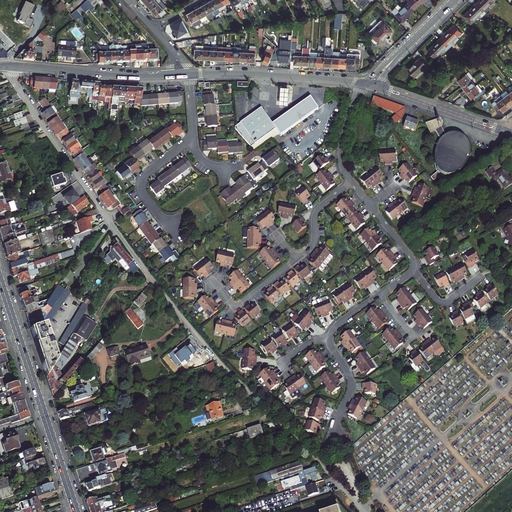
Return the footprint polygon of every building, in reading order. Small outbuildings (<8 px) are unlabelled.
[(151,0),(147,4),(150,7),(152,10),(162,1),(161,0),(151,0)] [(212,0),(211,1),(208,3),(212,11),(215,15),(221,11),(220,10),(214,0),(212,0)] [(214,0),(220,10),(227,7),(225,4),(224,3),(222,0),(214,0)] [(410,0),(407,3),(414,10),(424,0),(425,1),(426,0),(410,0)] [(480,0),(477,3),(486,12),(490,8),(489,7),(495,0),(480,0)] [(87,1),(84,4),(89,10),(91,12),(94,9),(94,8),(87,1)] [(162,1),(152,10),(155,13),(157,16),(159,14),(162,16),(167,12),(164,9),(167,6),(162,1)] [(32,24),(33,21),(28,18),(29,15),(30,16),(31,14),(33,15),(36,8),(25,2),(24,5),(23,4),(22,6),(21,8),(22,9),(21,9),(19,14),(20,15),(19,17),(20,17),(17,21),(20,22),(19,22),(23,24),(23,25),(27,27),(27,26),(30,28),(31,24),(32,24)] [(54,9),(60,14),(66,8),(69,5),(67,3),(64,6),(61,2),(54,9)] [(204,4),(201,6),(206,15),(212,11),(208,3),(204,4)] [(405,19),(414,10),(407,3),(402,8),(399,11),(395,7),(392,11),(403,22),(404,21),(405,20),(405,19)] [(486,12),(477,3),(470,9),(464,16),(471,24),(480,15),(482,16),(486,12)] [(84,4),(80,7),(85,13),(89,10),(84,4)] [(198,8),(195,10),(202,22),(208,18),(206,15),(201,6),(198,8)] [(85,13),(80,7),(76,11),(81,17),(85,13)] [(190,13),(184,16),(190,26),(194,23),(195,26),(202,22),(195,10),(190,13)] [(81,17),(76,11),(71,15),(76,21),(81,17)] [(335,14),(334,28),(342,29),(342,21),(343,13),(339,13),(338,14),(335,14)] [(386,36),(393,30),(386,22),(385,23),(382,20),(370,32),(380,42),(386,36)] [(188,31),(183,21),(173,26),(174,30),(173,30),(175,33),(177,37),(188,31)] [(448,31),(441,38),(450,47),(454,43),(453,41),(462,32),(455,25),(448,31)] [(28,60),(34,61),(35,55),(32,54),(34,41),(43,42),(48,36),(42,31),(20,54),(23,54),(23,60),(28,60)] [(296,50),(297,38),(292,38),(291,48),(291,60),(294,61),(294,64),(298,64),(302,65),(302,55),(295,55),(295,51),(295,50),(296,50)] [(446,51),(450,47),(441,38),(434,44),(428,51),(435,58),(444,49),(446,51)] [(291,61),(291,60),(291,48),(292,39),(281,39),(280,48),(276,48),(276,54),(273,53),(271,60),(277,60),(278,60),(291,61)] [(122,63),(122,47),(116,40),(114,41),(117,46),(114,46),(116,48),(116,63),(119,63),(122,63)] [(260,61),(263,62),(269,47),(266,46),(267,44),(264,43),(264,45),(263,47),(266,49),(260,61)] [(98,47),(96,45),(94,46),(96,51),(98,51),(98,53),(103,53),(103,54),(103,52),(98,47)] [(204,45),(196,45),(195,58),(199,58),(203,59),(204,46),(204,45)] [(74,48),(65,47),(58,46),(57,57),(66,58),(67,58),(71,58),(75,59),(75,48),(74,48)] [(211,46),(204,46),(203,59),(207,59),(210,59),(211,46)] [(219,47),(211,46),(210,59),(214,59),(218,60),(219,47)] [(249,46),(249,49),(248,61),(252,62),(256,62),(257,49),(255,49),(255,46),(249,46)] [(103,54),(104,64),(107,63),(110,63),(109,48),(98,47),(103,52),(103,54)] [(223,47),(219,47),(218,60),(222,60),(225,60),(226,51),(226,47),(223,47)] [(234,48),(226,47),(226,51),(225,60),(229,60),(233,60),(234,48)] [(241,48),(234,47),(234,48),(233,60),(237,61),(240,61),(241,48)] [(275,49),(269,47),(263,62),(266,63),(269,64),(271,60),(273,53),(275,49)] [(249,49),(241,48),(240,61),(244,61),(248,61),(249,49)] [(328,48),(325,48),(325,53),(324,66),(328,66),(332,66),(333,54),(333,50),(333,48),(328,48)] [(104,65),(104,64),(103,54),(103,53),(98,53),(98,51),(96,51),(92,51),(92,56),(95,56),(95,62),(98,62),(98,63),(98,64),(98,65),(104,65)] [(318,56),(317,66),(321,66),(324,66),(325,53),(318,53),(318,56)] [(356,54),(348,53),(348,54),(347,67),(353,68),(360,68),(360,59),(356,58),(356,54)] [(340,54),(333,54),(332,66),(336,67),(339,67),(340,54)] [(340,54),(339,67),(343,67),(347,67),(348,54),(340,54)] [(310,56),(302,55),(302,65),(306,65),(310,65),(310,56)] [(318,56),(310,56),(310,65),(313,65),(317,66),(318,56)] [(413,80),(428,65),(420,58),(413,65),(405,72),(413,80)] [(465,67),(456,76),(459,79),(458,80),(460,83),(463,86),(472,79),(474,77),(469,71),(469,72),(465,67)] [(36,78),(30,78),(30,85),(33,85),(33,88),(41,89),(42,79),(36,78)] [(45,79),(42,79),(41,89),(48,90),(49,79),(45,79)] [(53,80),(49,79),(48,90),(56,90),(57,80),(53,80)] [(472,79),(463,86),(465,89),(468,92),(476,85),(472,79)] [(76,82),(70,81),(69,97),(73,102),(81,97),(79,95),(80,93),(80,88),(81,82),(76,82)] [(90,83),(88,83),(81,82),(80,88),(87,89),(87,93),(86,97),(89,97),(88,103),(91,103),(92,99),(92,97),(93,83),(90,83)] [(476,85),(468,92),(470,95),(472,98),(474,97),(476,100),(485,93),(478,84),(476,85)] [(290,87),(281,86),(281,93),(280,105),(288,105),(289,94),(290,87)] [(130,89),(125,89),(124,103),(128,103),(128,101),(131,101),(131,108),(133,108),(135,89),(130,89)] [(173,92),(167,92),(167,94),(168,102),(178,101),(177,100),(182,99),(181,90),(179,90),(177,91),(173,92)] [(507,90),(501,95),(510,106),(511,104),(511,96),(509,93),(507,90)] [(202,101),(203,106),(206,106),(212,105),(212,96),(210,96),(210,92),(200,92),(201,97),(202,97),(202,101)] [(159,94),(157,94),(158,105),(168,104),(168,102),(167,94),(164,95),(162,95),(162,93),(159,94)] [(148,96),(146,96),(147,106),(158,105),(157,94),(151,94),(151,96),(150,96),(148,96)] [(495,100),(492,103),(499,112),(502,109),(504,111),(507,109),(510,106),(501,95),(495,99),(495,100)] [(259,107),(235,125),(235,129),(255,151),(272,139),(317,107),(308,96),(298,103),(271,123),(259,107)] [(374,97),(371,104),(397,113),(396,116),(387,123),(391,128),(399,122),(403,108),(389,102),(374,97)] [(43,109),(40,111),(42,113),(41,114),(45,120),(49,118),(54,114),(55,113),(57,112),(50,103),(49,104),(43,109)] [(212,105),(206,106),(206,110),(206,111),(205,111),(205,114),(205,117),(215,116),(214,105),(212,105)] [(96,118),(91,111),(89,109),(85,111),(92,122),(96,119),(96,118)] [(13,115),(15,121),(22,119),(20,112),(13,115)] [(54,114),(49,118),(51,121),(48,123),(52,129),(60,123),(56,117),(57,117),(55,113),(54,114)] [(215,116),(205,117),(205,119),(206,122),(207,122),(207,124),(207,127),(216,127),(215,116)] [(15,121),(13,122),(15,128),(20,126),(27,123),(25,118),(22,119),(15,121)] [(413,121),(407,118),(404,127),(416,131),(418,122),(413,121)] [(439,171),(431,178),(433,181),(437,177),(439,179),(441,180),(444,181),(447,182),(449,181),(447,176),(449,176),(452,176),(454,175),(457,174),(459,172),(461,171),(459,170),(461,168),(464,164),(466,160),(467,158),(468,159),(470,154),(469,155),(468,154),(469,152),(469,150),(468,147),(467,144),(465,142),(463,139),(462,138),(461,138),(460,137),(456,136),(455,136),(454,135),(452,136),(450,136),(447,137),(444,138),(438,129),(441,127),(441,126),(442,126),(443,125),(443,123),(443,122),(442,121),(441,120),(440,119),(439,120),(438,120),(432,122),(426,124),(430,133),(435,131),(441,141),(439,144),(438,144),(438,143),(436,148),(437,148),(438,148),(437,152),(437,155),(436,158),(437,162),(435,162),(435,164),(436,167),(437,170),(439,171)] [(141,129),(148,124),(146,120),(142,122),(143,124),(139,126),(141,129)] [(60,123),(52,129),(56,136),(58,135),(60,138),(68,132),(66,129),(65,130),(60,123)] [(173,125),(166,130),(171,137),(172,138),(174,137),(176,135),(179,133),(180,134),(184,131),(178,123),(174,126),(173,125)] [(441,127),(438,129),(444,138),(447,137),(441,127)] [(156,136),(163,145),(165,143),(167,142),(167,140),(168,139),(171,137),(166,130),(165,129),(156,136)] [(68,132),(60,138),(62,141),(61,141),(66,147),(74,141),(77,139),(73,133),(70,135),(68,132)] [(35,135),(28,137),(29,141),(30,144),(37,142),(36,138),(35,135)] [(156,136),(148,142),(152,148),(154,150),(157,148),(158,147),(159,148),(163,145),(156,136)] [(237,139),(228,140),(228,141),(228,145),(229,154),(232,154),(234,154),(238,154),(238,155),(243,155),(242,145),(238,145),(237,139)] [(146,140),(138,147),(144,156),(146,154),(149,152),(148,151),(149,150),(152,148),(148,142),(146,140)] [(217,140),(207,140),(207,142),(203,142),(204,152),(206,152),(208,151),(208,150),(212,150),(218,149),(217,146),(217,142),(217,140)] [(74,141),(66,147),(72,156),(81,150),(74,141)] [(228,145),(217,146),(218,149),(218,154),(222,154),(223,153),(224,155),(226,155),(229,154),(228,145)] [(144,156),(138,147),(129,153),(134,160),(135,161),(138,159),(139,158),(140,159),(142,157),(144,156)] [(81,150),(72,156),(74,159),(73,160),(77,166),(86,160),(82,154),(83,153),(81,150)] [(396,156),(395,150),(387,151),(388,165),(392,164),(391,162),(393,162),(396,161),(396,156)] [(388,165),(387,151),(379,151),(380,163),(383,162),(385,162),(385,165),(388,165)] [(265,156),(262,159),(268,168),(280,159),(274,152),(269,155),(266,157),(265,156)] [(319,170),(330,162),(329,160),(328,159),(326,161),(324,159),(322,156),(313,162),(319,170)] [(86,160),(77,166),(82,172),(83,171),(85,174),(96,167),(94,164),(89,158),(86,160)] [(180,164),(175,167),(181,175),(189,169),(188,168),(191,166),(186,158),(184,159),(182,160),(183,161),(180,164)] [(0,172),(0,174),(11,170),(8,162),(3,163),(2,160),(0,160),(0,172)] [(134,160),(125,166),(131,175),(134,173),(136,172),(135,171),(136,170),(140,167),(135,161),(134,160)] [(319,170),(313,162),(310,165),(315,173),(319,170)] [(401,178),(412,170),(407,163),(398,170),(401,174),(399,176),(400,177),(401,178)] [(250,169),(247,171),(248,173),(253,180),(265,172),(264,171),(260,166),(259,164),(254,168),(251,170),(250,169)] [(125,166),(116,173),(122,180),(125,178),(126,177),(127,178),(129,177),(131,175),(125,166)] [(96,167),(85,174),(87,177),(91,184),(100,178),(95,171),(98,170),(96,167)] [(168,171),(166,172),(173,181),(181,175),(175,167),(172,169),(171,170),(170,169),(168,171)] [(383,176),(376,168),(368,174),(377,185),(378,184),(380,183),(378,180),(379,179),(383,176)] [(506,177),(501,170),(494,175),(490,169),(484,173),(488,179),(490,178),(493,182),(496,180),(502,190),(511,184),(506,177)] [(14,178),(11,170),(0,174),(1,176),(0,176),(0,177),(1,177),(2,182),(14,178)] [(320,183),(331,175),(330,174),(329,172),(327,174),(324,170),(315,177),(320,183)] [(408,183),(417,176),(412,170),(401,178),(402,180),(403,181),(406,179),(408,183)] [(164,174),(162,176),(162,177),(161,178),(158,180),(164,188),(173,181),(166,172),(164,174)] [(236,186),(234,188),(242,198),(245,196),(244,194),(253,188),(253,189),(258,186),(253,180),(248,173),(241,179),(234,183),(236,186)] [(377,185),(368,174),(361,180),(367,189),(371,186),(372,185),(374,187),(375,186),(377,185)] [(63,180),(61,175),(50,179),(53,189),(66,184),(64,179),(63,180)] [(332,176),(331,175),(320,183),(326,191),(335,184),(332,181),(331,179),(333,178),(332,176)] [(100,178),(91,184),(95,190),(98,188),(100,191),(106,187),(100,178)] [(165,189),(164,188),(158,180),(156,182),(154,183),(155,184),(153,185),(150,188),(156,195),(165,189)] [(413,192),(426,198),(429,188),(419,184),(417,188),(417,190),(414,189),(414,191),(413,192)] [(106,187),(100,191),(102,194),(98,197),(103,203),(114,195),(110,190),(110,188),(108,185),(106,187)] [(238,201),(242,198),(234,188),(229,191),(228,189),(224,192),(220,194),(228,206),(237,199),(238,201)] [(310,196),(303,188),(295,194),(303,204),(307,201),(306,200),(308,198),(310,196)] [(79,199),(72,191),(69,194),(68,193),(67,194),(67,195),(63,198),(70,206),(79,199)] [(412,203),(422,207),(426,198),(413,192),(412,194),(412,196),(414,197),(413,199),(412,203)] [(4,201),(2,193),(0,193),(0,214),(6,212),(10,211),(11,213),(16,211),(13,202),(5,205),(4,201)] [(114,195),(103,203),(107,209),(111,206),(113,209),(117,207),(120,204),(114,195)] [(89,204),(84,197),(72,205),(77,213),(89,204)] [(337,205),(342,212),(352,203),(351,202),(350,200),(348,202),(345,198),(337,205)] [(393,202),(392,203),(400,214),(408,208),(401,199),(398,202),(396,203),(394,201),(393,202)] [(353,204),(352,203),(342,212),(346,218),(355,211),(352,207),(355,206),(353,204)] [(386,212),(392,220),(400,214),(392,203),(390,204),(389,206),(391,208),(389,209),(386,212)] [(285,218),(288,206),(280,204),(277,214),(282,216),(282,218),(283,218),(285,218)] [(120,207),(118,208),(124,216),(137,206),(136,205),(131,208),(130,207),(123,211),(120,207)] [(70,206),(64,210),(69,214),(74,211),(70,206)] [(296,207),(288,206),(285,218),(286,219),(288,219),(289,217),(293,218),(296,207)] [(140,227),(146,222),(147,221),(144,217),(142,214),(143,213),(142,211),(140,209),(132,215),(135,219),(134,219),(140,227)] [(268,211),(262,216),(270,226),(271,225),(273,224),(271,222),(275,219),(268,211)] [(346,218),(351,224),(362,215),(361,214),(360,213),(358,214),(355,211),(346,218)] [(6,212),(0,214),(0,218),(1,222),(8,220),(7,216),(6,212)] [(363,217),(362,215),(351,224),(356,230),(365,223),(362,220),(364,218),(363,217)] [(270,226),(262,216),(255,221),(262,229),(266,226),(268,228),(269,227),(270,226)] [(93,222),(91,217),(84,219),(78,221),(76,222),(80,234),(91,230),(89,223),(93,222)] [(306,221),(303,217),(292,225),(298,233),(307,226),(305,225),(304,223),(306,221)] [(1,222),(0,222),(0,229),(15,225),(14,222),(13,218),(8,220),(1,222)] [(511,219),(511,220),(511,225),(503,231),(511,246),(511,245),(511,219)] [(15,225),(0,229),(0,238),(0,239),(13,235),(25,231),(23,222),(15,225)] [(152,228),(151,226),(150,226),(149,225),(146,222),(140,227),(138,228),(145,237),(154,230),(152,228)] [(247,238),(261,239),(261,236),(261,233),(258,233),(258,229),(257,229),(252,228),(243,228),(242,238),(247,238)] [(360,235),(366,243),(377,235),(376,233),(375,232),(373,233),(372,232),(369,228),(360,235)] [(53,230),(38,234),(42,246),(57,241),(53,230)] [(155,232),(154,230),(145,237),(151,245),(153,244),(159,239),(157,236),(156,235),(157,234),(155,232)] [(13,235),(0,239),(1,243),(2,246),(15,242),(16,242),(13,235)] [(378,236),(377,235),(366,243),(373,251),(381,244),(379,240),(377,239),(379,237),(378,236)] [(261,241),(261,239),(247,238),(247,248),(258,248),(258,244),(261,244),(261,241)] [(166,244),(165,242),(164,243),(163,242),(161,239),(159,239),(153,244),(159,253),(168,246),(166,244)] [(15,242),(2,246),(4,252),(6,258),(19,254),(15,242)] [(110,252),(108,254),(111,257),(111,256),(117,263),(118,262),(126,255),(116,243),(112,247),(112,249),(113,250),(110,252)] [(171,251),(168,246),(159,253),(166,262),(169,260),(172,263),(180,257),(175,250),(171,253),(170,251),(171,251)] [(264,262),(275,253),(273,251),(272,249),(270,251),(267,247),(258,254),(264,262)] [(317,249),(313,253),(324,262),(330,255),(330,254),(326,251),(322,247),(319,251),(318,250),(317,249)] [(428,266),(435,262),(433,259),(439,255),(434,247),(425,253),(427,256),(424,258),(424,259),(428,266)] [(376,256),(383,263),(393,255),(392,254),(391,252),(389,254),(388,252),(385,249),(376,256)] [(479,260),(473,250),(461,257),(468,269),(471,267),(474,265),(473,263),(475,262),(479,260)] [(223,267),(226,254),(218,252),(216,263),(220,264),(220,266),(221,267),(223,267)] [(19,254),(6,258),(8,264),(10,270),(26,265),(22,253),(19,254)] [(277,255),(275,253),(264,262),(271,269),(279,262),(276,259),(278,257),(277,255)] [(324,262),(313,253),(310,258),(312,259),(311,261),(309,263),(318,270),(318,269),(324,262)] [(26,265),(10,270),(11,273),(13,277),(16,276),(37,269),(49,265),(54,264),(60,262),(57,254),(26,265)] [(234,256),(226,254),(223,267),(225,267),(226,268),(227,265),(232,266),(234,256)] [(118,262),(117,263),(115,265),(118,269),(121,266),(126,271),(128,268),(133,274),(138,270),(132,262),(126,255),(118,262)] [(330,255),(324,262),(326,264),(326,265),(333,257),(330,255)] [(394,256),(393,255),(383,263),(389,271),(397,264),(395,261),(393,259),(396,258),(394,256)] [(206,259),(200,265),(208,275),(210,274),(211,273),(209,271),(213,268),(206,259)] [(469,273),(463,263),(455,268),(461,280),(464,278),(463,276),(465,275),(467,274),(469,273)] [(200,265),(193,270),(200,278),(202,277),(204,275),(205,277),(208,275),(200,265)] [(298,265),(293,269),(302,280),(310,273),(303,265),(299,267),(298,265)] [(458,282),(461,280),(455,268),(446,273),(451,282),(453,281),(455,280),(457,279),(458,282)] [(38,273),(37,269),(16,276),(17,278),(18,281),(20,280),(21,283),(30,280),(29,276),(38,273)] [(377,278),(370,269),(362,275),(370,286),(371,285),(373,284),(371,282),(373,281),(377,278)] [(232,284),(233,286),(244,278),(238,270),(229,277),(232,281),(230,282),(232,284)] [(285,279),(292,288),(300,281),(291,271),(289,272),(287,274),(289,276),(285,279)] [(445,285),(447,287),(448,286),(450,285),(443,273),(434,278),(440,288),(444,286),(445,285)] [(366,286),(367,288),(369,287),(370,286),(362,275),(354,280),(360,289),(364,287),(366,286)] [(244,278),(233,286),(235,289),(237,291),(239,289),(241,293),(250,286),(244,278)] [(184,289),(197,289),(197,287),(197,284),(195,284),(195,279),(184,279),(184,289)] [(277,281),(273,285),(281,296),(289,289),(282,281),(281,282),(279,283),(277,281)] [(355,293),(349,284),(341,290),(349,301),(350,300),(351,299),(350,297),(352,296),(355,293)] [(484,292),(491,301),(499,294),(490,284),(487,286),(489,288),(487,289),(486,290),(484,292)] [(28,285),(16,289),(17,292),(18,295),(30,291),(28,285)] [(46,306),(50,309),(64,290),(57,286),(45,304),(46,306)] [(264,295),(271,304),(279,297),(271,287),(269,288),(267,290),(268,292),(264,295)] [(400,304),(411,296),(404,288),(396,295),(399,298),(400,300),(398,302),(400,304)] [(197,292),(197,289),(184,289),(183,299),(194,299),(195,295),(197,295),(197,292)] [(30,291),(18,295),(19,298),(21,302),(33,298),(32,296),(34,295),(35,294),(36,293),(35,290),(30,291)] [(69,293),(64,290),(50,309),(46,314),(44,317),(43,319),(48,323),(69,293)] [(347,302),(349,301),(341,290),(333,295),(335,298),(339,304),(343,302),(344,301),(346,303),(347,302)] [(488,303),(480,292),(477,294),(479,296),(477,297),(475,299),(473,300),(480,309),(488,303)] [(419,302),(419,300),(414,293),(411,296),(400,304),(401,306),(402,307),(404,305),(405,307),(408,310),(419,302)] [(147,298),(142,294),(134,303),(140,308),(147,298)] [(202,311),(212,303),(211,301),(209,298),(207,300),(204,296),(196,303),(196,304),(200,309),(202,311)] [(33,298),(21,302),(22,305),(23,308),(35,304),(33,298)] [(329,300),(321,303),(326,316),(329,315),(329,313),(328,312),(333,310),(329,300)] [(474,308),(470,301),(467,303),(464,304),(465,307),(464,308),(460,310),(465,320),(474,315),(471,309),(474,308)] [(58,342),(64,346),(72,333),(82,317),(88,306),(82,303),(58,342)] [(214,305),(212,303),(202,311),(208,319),(217,312),(214,309),(216,307),(214,305)] [(324,317),(326,316),(321,303),(313,306),(317,316),(322,315),(323,317),(324,317)] [(24,311),(25,314),(39,310),(43,308),(42,305),(36,307),(35,304),(23,308),(24,311)] [(248,305),(244,309),(252,319),(260,313),(253,304),(250,307),(249,306),(248,305)] [(39,310),(25,314),(26,318),(27,323),(29,329),(30,329),(44,324),(43,320),(43,319),(44,317),(43,316),(42,318),(39,319),(38,314),(41,313),(41,312),(42,311),(46,314),(50,309),(46,306),(43,308),(39,310)] [(375,307),(366,314),(372,322),(383,313),(381,311),(379,312),(378,311),(376,309),(375,307)] [(131,309),(125,313),(138,330),(143,325),(134,314),(135,314),(131,309)] [(235,318),(241,327),(249,321),(241,310),(239,312),(237,314),(239,315),(235,318)] [(416,325),(427,316),(422,310),(413,317),(416,320),(414,322),(415,323),(416,325)] [(46,314),(42,311),(41,312),(41,313),(38,314),(39,319),(42,318),(43,316),(44,317),(46,314)] [(313,319),(305,311),(300,317),(310,327),(311,325),(312,324),(310,322),(313,319)] [(449,318),(455,328),(463,323),(457,311),(454,313),(455,315),(453,316),(451,317),(449,318)] [(383,313),(372,322),(378,330),(387,323),(386,321),(384,319),(383,318),(385,316),(383,313)] [(310,327),(300,317),(296,314),(290,320),(302,331),(305,327),(308,329),(309,328),(310,327)] [(476,318),(474,315),(465,320),(467,323),(476,318)] [(423,329),(432,323),(427,316),(416,325),(418,327),(420,326),(422,328),(423,329)] [(82,317),(72,333),(80,338),(84,341),(95,324),(82,317)] [(225,334),(228,321),(225,320),(223,320),(223,322),(218,321),(216,332),(225,334)] [(231,322),(228,321),(225,334),(235,336),(237,326),(233,325),(234,322),(231,322)] [(44,324),(30,329),(33,339),(34,341),(35,344),(46,377),(53,364),(54,363),(56,360),(49,339),(48,334),(44,324)] [(297,337),(299,336),(291,325),(283,330),(289,339),(292,337),(294,336),(296,338),(297,337)] [(286,344),(288,343),(277,328),(274,331),(276,335),(272,338),(278,347),(282,344),(283,343),(285,345),(286,344)] [(388,342),(399,334),(397,331),(395,333),(394,331),(392,329),(391,328),(382,335),(388,342)] [(343,345),(344,347),(355,339),(350,331),(341,337),(343,340),(344,342),(342,344),(343,345)] [(64,346),(56,360),(54,363),(62,368),(80,338),(72,333),(64,346)] [(399,338),(401,337),(399,334),(388,342),(395,350),(403,343),(402,342),(401,340),(399,338)] [(358,337),(355,339),(363,349),(366,348),(358,337)] [(429,342),(428,340),(426,341),(425,342),(434,353),(436,356),(443,351),(443,349),(434,338),(431,341),(429,342)] [(363,349),(355,339),(344,347),(345,348),(346,349),(348,348),(350,349),(354,356),(363,349)] [(276,352),(277,351),(269,340),(261,345),(267,354),(271,352),(273,351),(274,353),(276,352)] [(434,353),(425,342),(424,343),(422,344),(424,346),(422,348),(419,350),(426,359),(434,353)] [(103,348),(98,343),(88,355),(91,359),(95,355),(98,351),(99,351),(103,348)] [(129,367),(140,363),(139,360),(146,358),(145,353),(148,351),(146,345),(125,352),(127,358),(128,358),(129,360),(127,361),(129,367)] [(118,347),(108,351),(110,358),(120,354),(118,347)] [(247,350),(244,350),(243,355),(237,354),(236,359),(243,359),(257,361),(257,359),(257,358),(254,357),(254,355),(255,351),(252,351),(247,350)] [(305,356),(311,365),(322,357),(321,355),(320,354),(318,355),(317,354),(314,350),(305,356)] [(423,361),(415,350),(413,351),(412,352),(414,354),(412,356),(409,358),(413,364),(416,367),(416,366),(419,364),(423,361)] [(358,367),(359,368),(370,360),(364,352),(355,359),(358,362),(359,364),(357,365),(358,367)] [(88,355),(82,361),(77,367),(79,367),(79,369),(93,365),(91,359),(88,355)] [(323,358),(322,357),(311,365),(317,373),(326,366),(323,363),(322,361),(324,360),(323,358)] [(78,358),(72,365),(76,369),(77,367),(82,361),(80,360),(78,358)] [(257,361),(243,359),(242,369),(253,371),(253,366),(253,364),(256,364),(256,363),(257,361)] [(376,369),(370,360),(359,368),(360,370),(361,371),(363,370),(364,371),(366,375),(376,369)] [(426,373),(430,370),(423,361),(419,364),(426,373)] [(214,363),(207,365),(209,372),(216,370),(214,363)] [(54,381),(58,377),(59,375),(53,364),(46,377),(45,377),(47,382),(49,388),(54,381)] [(69,368),(65,372),(70,376),(76,369),(72,365),(69,368)] [(258,381),(261,385),(276,375),(275,373),(274,372),(272,374),(271,372),(268,368),(266,370),(262,372),(259,375),(262,378),(258,381)] [(326,386),(337,378),(336,377),(335,375),(333,377),(332,375),(329,371),(320,378),(326,386)] [(62,375),(60,379),(64,382),(70,376),(65,372),(62,375)] [(276,375),(261,385),(261,386),(266,394),(271,391),(270,391),(276,387),(278,385),(279,384),(277,381),(276,379),(278,378),(277,376),(276,375)] [(295,379),(293,376),(292,377),(290,378),(298,390),(306,384),(300,375),(296,378),(295,379)] [(299,399),(303,396),(298,390),(290,378),(289,379),(287,380),(289,383),(287,384),(284,386),(287,391),(284,393),(287,397),(290,395),(293,399),(296,396),(299,399)] [(339,381),(337,378),(326,386),(331,394),(340,388),(339,386),(338,384),(337,382),(339,381)] [(54,381),(49,388),(50,392),(52,396),(64,382),(60,379),(56,383),(54,381)] [(5,386),(4,387),(6,392),(19,388),(17,382),(5,386)] [(375,394),(376,384),(362,384),(362,385),(362,387),(365,387),(365,389),(364,394),(375,394)] [(72,399),(73,402),(90,396),(87,385),(82,387),(81,385),(75,387),(74,389),(75,392),(73,392),(74,395),(71,396),(72,399)] [(0,401),(7,399),(10,398),(21,394),(22,394),(19,388),(6,392),(4,393),(0,394),(0,401)] [(21,394),(10,398),(12,405),(24,401),(21,394)] [(352,401),(350,404),(362,411),(367,402),(357,397),(356,399),(355,401),(354,403),(352,401)] [(315,399),(312,408),(325,413),(325,411),(326,409),(323,408),(324,406),(325,402),(315,399)] [(14,415),(14,416),(27,412),(24,401),(12,405),(15,414),(14,415)] [(220,402),(206,406),(208,412),(210,412),(212,420),(222,417),(220,409),(222,408),(220,402)] [(92,403),(58,414),(59,418),(60,421),(74,417),(73,412),(93,406),(92,403)] [(358,420),(362,411),(350,404),(348,407),(351,409),(350,411),(349,412),(348,414),(358,420)] [(107,415),(111,414),(109,408),(85,416),(86,420),(88,425),(87,426),(88,426),(90,427),(91,427),(91,426),(96,425),(97,425),(99,425),(99,424),(108,420),(107,415)] [(321,415),(324,416),(325,413),(312,408),(309,418),(319,421),(320,419),(321,417),(321,415)] [(27,412),(14,416),(0,421),(0,425),(11,422),(12,424),(29,419),(27,412)] [(321,425),(308,421),(305,430),(315,434),(316,430),(317,428),(320,428),(320,427),(321,425)] [(260,425),(247,430),(250,439),(264,435),(260,425)] [(19,448),(14,431),(3,434),(6,443),(3,444),(5,452),(19,448)] [(92,458),(94,464),(106,460),(105,455),(106,455),(104,449),(101,450),(91,453),(92,458)] [(33,450),(22,454),(24,460),(34,456),(39,454),(39,453),(34,454),(33,450)] [(106,460),(94,464),(95,467),(96,470),(97,469),(99,476),(113,471),(111,465),(110,463),(112,462),(126,457),(125,454),(119,456),(106,460)] [(36,462),(34,456),(24,460),(22,460),(20,461),(24,474),(31,472),(30,468),(34,467),(35,470),(40,469),(39,467),(43,465),(41,460),(36,462)] [(303,471),(300,462),(253,478),(255,487),(284,478),(303,471)] [(318,472),(315,467),(303,471),(284,478),(285,482),(280,483),(283,490),(289,488),(290,492),(305,487),(309,485),(306,476),(310,475),(315,473),(318,472)] [(113,478),(111,474),(100,478),(100,481),(96,483),(87,486),(88,487),(86,488),(87,490),(88,490),(89,491),(89,492),(112,485),(110,479),(113,478)] [(0,499),(12,496),(7,478),(0,480),(0,499)] [(50,484),(44,485),(33,489),(36,497),(37,497),(52,492),(50,484)] [(309,485),(305,487),(308,496),(318,493),(315,484),(309,485)] [(96,499),(86,502),(87,505),(88,508),(103,503),(111,501),(126,496),(125,492),(101,500),(101,501),(97,502),(96,499)] [(37,497),(36,497),(22,502),(24,509),(39,504),(37,497)] [(103,503),(88,508),(89,511),(106,511),(105,508),(113,506),(111,501),(103,503)] [(138,508),(135,509),(136,511),(135,511),(141,511),(155,508),(153,503),(138,508)]
